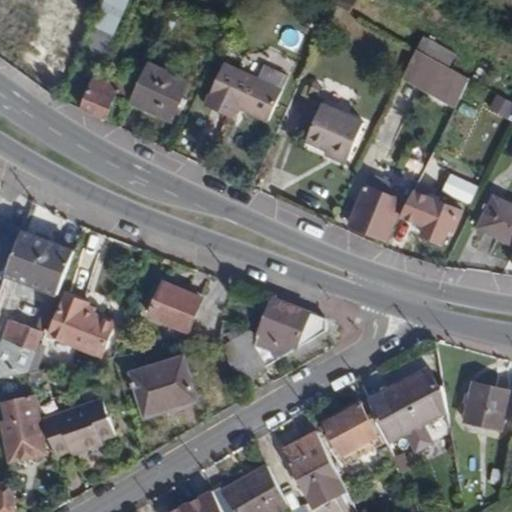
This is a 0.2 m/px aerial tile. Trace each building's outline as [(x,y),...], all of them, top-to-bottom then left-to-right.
[(104,0),(84,46),(104,55),(128,0),(104,0)] [(0,8),(0,60),(10,65),(15,58),(31,23),(0,8)] [(424,35),(416,50),(454,70),(461,56),(424,35)] [(20,65),(35,72),(45,52),(29,44),(20,65)] [(416,50),(403,76),(456,106),(470,78),(454,70),(416,50)] [(148,62),(131,102),(172,121),(190,81),(148,62)] [(224,64),(205,105),(235,118),(240,108),(270,121),(283,90),(224,64)] [(95,74),(82,108),(109,119),(118,93),(129,96),(132,88),(95,74)] [(490,112),(507,118),(511,104),(511,100),(495,95),(490,112)] [(322,104),(306,141),(326,149),(349,159),(365,122),(322,104)] [(326,149),(324,154),(347,163),(349,159),(326,149)] [(366,185),(350,224),(388,240),(404,201),(382,192),(387,181),(371,174),(366,185)] [(414,191),(401,215),(426,226),(423,234),(444,243),(450,229),(455,232),(458,225),(452,223),(458,209),(414,191)] [(511,204),(494,195),(479,227),(511,243),(511,204)] [(9,226),(0,249),(0,251),(13,257),(23,231),(9,226)] [(37,236),(23,231),(13,257),(6,275),(20,280),(37,236)] [(37,236),(20,280),(51,292),(59,295),(76,251),(37,236)] [(165,282),(151,316),(189,332),(203,298),(165,282)] [(51,292),(35,330),(44,334),(59,295),(51,292)] [(93,313),(94,309),(64,297),(49,335),(102,355),(115,322),(93,313)] [(228,360),(241,382),(328,331),(327,318),(272,298),(258,333),(237,326),(221,337),(228,360)] [(10,321),(0,352),(0,376),(29,372),(44,334),(35,330),(10,321)] [(132,372),(145,412),(165,406),(166,410),(198,400),(185,356),(132,372)] [(29,372),(31,380),(46,378),(44,369),(29,372)] [(387,442),(388,444),(409,432),(442,415),(448,412),(443,387),(435,391),(424,371),(383,392),(381,388),(367,395),(369,400),(387,442)] [(474,382),(465,421),(503,429),(511,391),(474,382)] [(2,421),(7,443),(10,460),(28,457),(28,454),(33,453),(33,456),(49,453),(37,397),(34,397),(34,396),(4,402),(7,420),(2,421)] [(45,419),(57,455),(69,451),(70,456),(105,443),(104,439),(117,435),(105,399),(45,419)] [(324,424),(347,465),(387,442),(369,400),(324,424)] [(409,432),(416,445),(448,428),(442,415),(409,432)] [(314,510),(349,492),(318,432),(283,449),(314,510)] [(389,445),(377,450),(386,469),(396,463),(394,457),(389,445)] [(396,463),(401,473),(413,467),(406,451),(394,457),(396,463)] [(213,491),(224,511),(277,511),(289,506),(268,465),(225,487),(224,485),(213,491)] [(0,511),(14,511),(15,488),(0,487),(0,511)] [(224,511),(213,491),(170,511),(224,511)] [(326,511),(342,511),(353,505),(346,495),(324,509),(326,511)]
